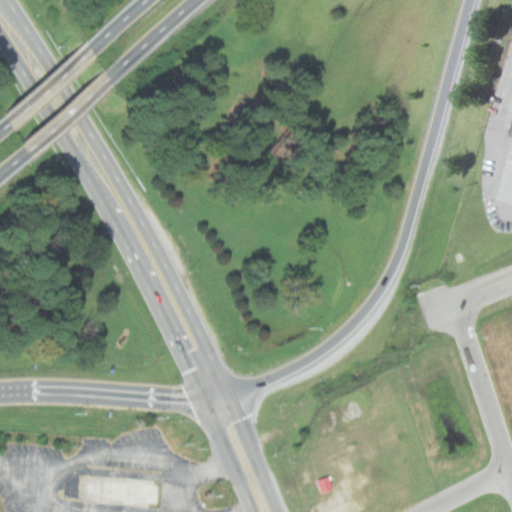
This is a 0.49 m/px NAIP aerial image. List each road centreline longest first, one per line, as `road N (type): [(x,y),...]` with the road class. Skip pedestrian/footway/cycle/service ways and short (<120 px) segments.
road 1 (motorway): [(235,391),(329,344),(380,288),(401,246),(468,0)]
road 2 (trunk): [(0,35),(130,251),(210,412)]
road 3 (trunk): [(231,403),(85,124)]
road 4 (motorway): [(32,390),(186,398),(235,391)]
road 5 (residential): [(455,300),(511,474)]
road 6 (trunk): [(85,124),(7,0)]
road 7 (motorway): [(103,38),(8,125)]
road 8 (motorway): [(32,150),(120,68)]
